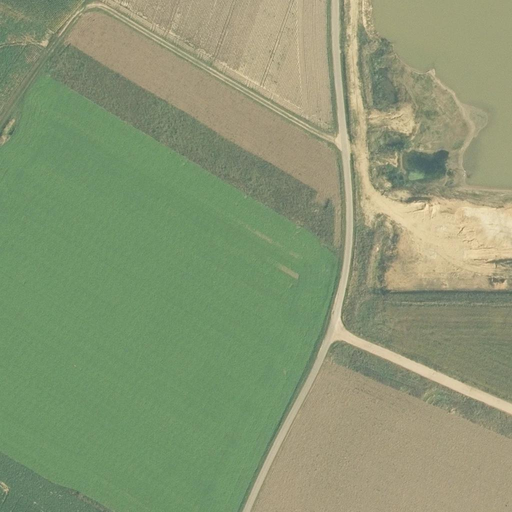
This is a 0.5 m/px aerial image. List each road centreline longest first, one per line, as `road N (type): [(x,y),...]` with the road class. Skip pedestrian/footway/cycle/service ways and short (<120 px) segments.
road 1 (unclassified): [(246,511),(339,306),(350,237),(336,0)]
road 2 (unclassified): [(511,369),(386,306),(388,219),(352,0)]
road 3 (track): [(342,143),(97,6),(68,24),(0,124)]
road 4 (track): [(331,330),(511,410)]
